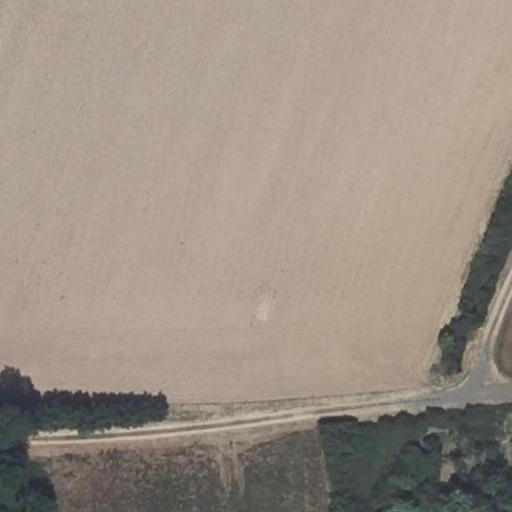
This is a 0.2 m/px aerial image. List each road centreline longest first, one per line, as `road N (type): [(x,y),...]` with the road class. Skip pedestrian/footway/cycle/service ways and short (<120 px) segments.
road 1 (track): [(511,393),(164,435),(0,442)]
road 2 (track): [(476,396),(511,277)]
